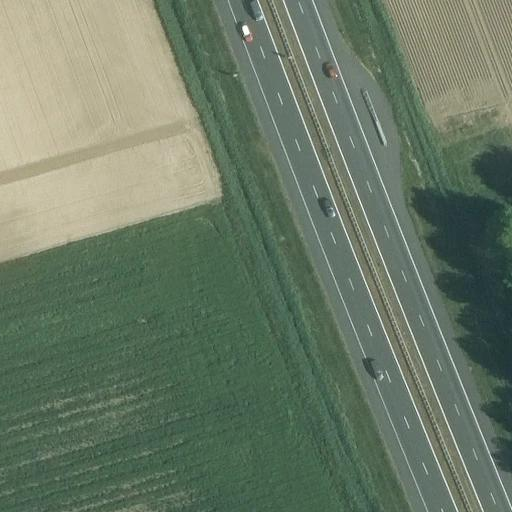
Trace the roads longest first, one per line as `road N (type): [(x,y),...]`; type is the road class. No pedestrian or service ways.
road 1 (motorway): [(242,0),(443,511)]
road 2 (motorway): [(498,511),(297,0)]
